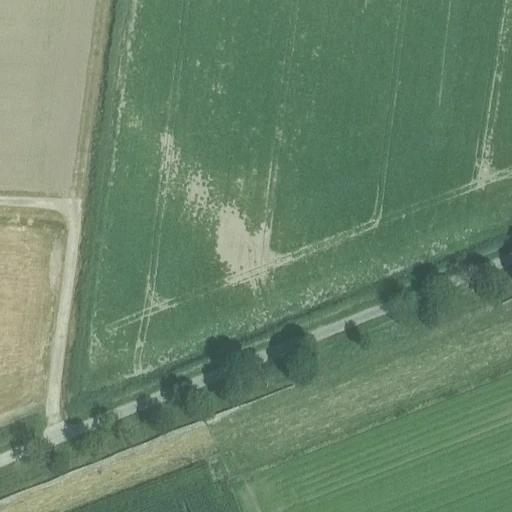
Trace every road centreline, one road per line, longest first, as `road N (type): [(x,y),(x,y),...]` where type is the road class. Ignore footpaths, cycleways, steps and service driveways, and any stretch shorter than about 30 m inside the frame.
road 1 (unclassified): [(0,457),(511,267)]
road 2 (track): [(51,435),(106,0)]
